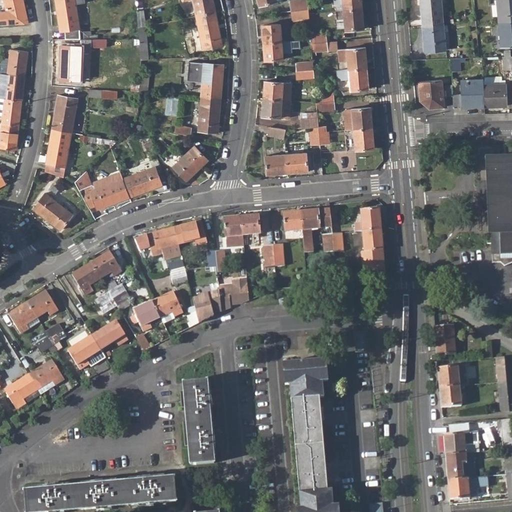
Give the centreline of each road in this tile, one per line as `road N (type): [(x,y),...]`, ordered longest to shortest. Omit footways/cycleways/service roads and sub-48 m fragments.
road 1 (residential): [(158,361),(164,440),(8,454)]
road 2 (residential): [(8,216),(37,118),(39,0)]
road 3 (tertiary): [(433,511),(419,305)]
road 4 (tertiary): [(400,311),(400,511)]
road 5 (residential): [(225,196),(242,119),(238,0)]
road 6 (residential): [(224,330),(241,511)]
road 7 (residential): [(158,361),(87,396),(8,454)]
road 8 (residential): [(400,311),(224,330)]
road 9 (residential): [(395,183),(225,196)]
road 10 (residential): [(225,196),(143,212),(72,250)]
road 11 (tertiary): [(402,131),(391,0)]
road 12 (tertiary): [(379,0),(390,131)]
